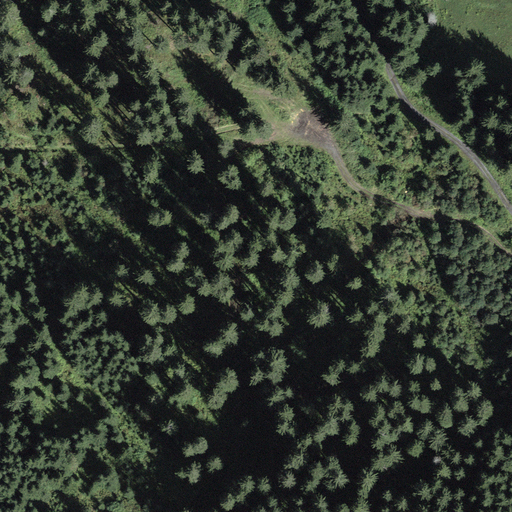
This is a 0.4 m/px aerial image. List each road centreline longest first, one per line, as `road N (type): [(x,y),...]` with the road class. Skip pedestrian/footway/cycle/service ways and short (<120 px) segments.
road 1 (track): [(511,258),(478,227),(421,215),(357,187),(326,141),(287,127)]
road 2 (track): [(511,203),(479,155),(422,106),(355,0)]
